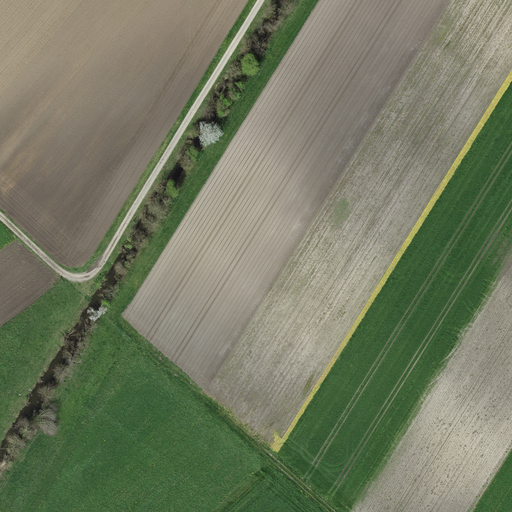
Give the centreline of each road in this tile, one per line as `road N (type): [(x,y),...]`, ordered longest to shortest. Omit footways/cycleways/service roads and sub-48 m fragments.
road 1 (track): [(261,0),(90,275),(63,273),(0,216)]
road 2 (track): [(112,306),(336,511)]
